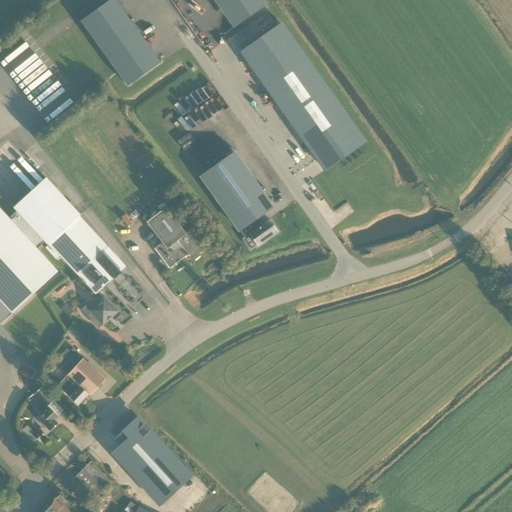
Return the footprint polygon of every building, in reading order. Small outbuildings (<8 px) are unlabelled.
[(126,0),(109,0),(87,15),(134,81),(167,58),(126,0)] [(365,142),(282,24),(242,52),(325,170),(365,142)] [(39,63),(12,84),(22,96),(49,75),(39,63)] [(42,110),(64,95),(61,90),(38,105),(42,110)] [(194,160),(206,156),(202,146),(190,150),(194,160)] [(272,207),(235,153),(202,177),(240,230),(252,221),(272,207)] [(96,294),(126,266),(79,216),(81,215),(46,178),(14,207),(17,211),(8,219),(36,249),(45,241),(48,245),(45,247),(56,259),(61,256),(96,294)] [(193,261),(201,255),(199,253),(208,246),(195,228),(187,234),(166,207),(147,222),(162,242),(154,248),(170,268),(188,254),(193,261)] [(36,249),(8,219),(0,209),(0,323),(1,324),(57,272),(36,249)] [(252,221),(240,230),(245,237),(250,234),(258,246),(279,232),(270,219),(257,228),(252,221)] [(95,316),(103,324),(111,317),(112,318),(119,311),(112,304),(111,305),(104,297),(90,310),(86,305),(81,310),(91,320),(95,316)] [(67,314),(71,310),(67,306),(63,310),(67,314)] [(56,360),(70,373),(81,361),(67,348),(56,360)] [(71,397),(71,398),(78,404),(88,393),(91,395),(106,379),(83,358),(81,361),(70,373),(58,385),(71,397)] [(48,406),(54,400),(42,387),(34,395),(42,403),(46,407),(48,406)] [(54,419),(58,416),(50,408),(48,406),(46,407),(42,403),(36,409),(42,415),(39,419),(50,431),(58,423),(54,419)] [(123,431),(116,437),(122,444),(113,451),(160,504),(190,478),(137,418),(130,425),(129,424),(122,430),(123,431)] [(35,436),(40,441),(45,436),(41,431),(35,436)] [(77,476),(97,497),(112,482),(92,462),(77,476)] [(77,511),(59,492),(38,511),(77,511)] [(96,509),(99,511),(115,511),(122,505),(111,494),(107,496),(96,509)] [(125,510),(129,511),(136,511),(140,506),(130,501),(125,510)]
